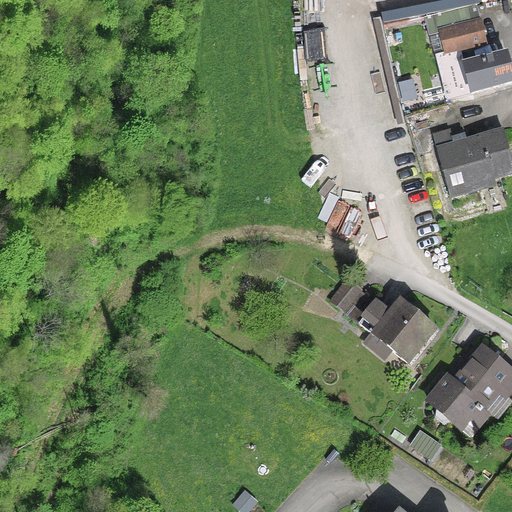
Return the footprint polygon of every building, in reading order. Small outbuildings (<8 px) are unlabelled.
[(444,55),(483,46),(478,26),(439,36),(444,55)] [(511,84),(505,59),(462,69),(469,95),(511,84)] [(511,175),(511,171),(502,134),(452,148),(448,133),(431,138),(448,200),(480,191),(478,184),(511,175)] [(405,366),(433,332),(399,305),(388,319),(374,307),(358,327),(405,366)] [(474,411),(478,414),(510,376),(481,352),(452,387),(446,382),(427,405),(436,412),(434,421),(441,426),(450,424),(458,431),(474,411)] [(162,503),(176,490),(162,475),(148,488),(162,503)] [(242,511),(247,511),(256,502),(244,492),(234,504),(242,511)]
